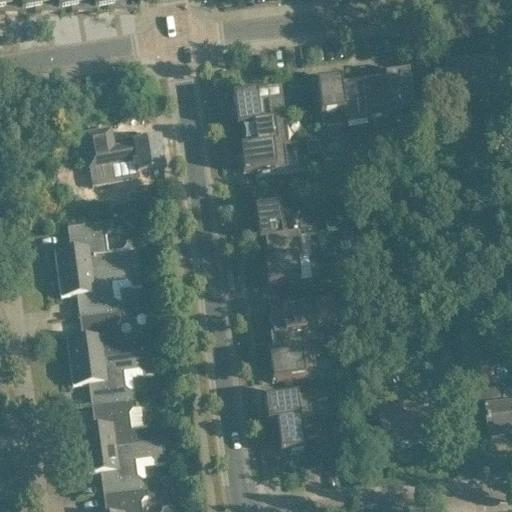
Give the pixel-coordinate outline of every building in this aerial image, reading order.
[(0,0),(0,15),(23,15),(20,0),(0,0)] [(56,0),(20,0),(23,15),(24,15),(23,12),(25,12),(34,11),(35,13),(35,15),(60,14),(56,0)] [(93,0),(56,0),(60,14),(60,11),(61,11),(61,12),(71,10),(71,13),(71,14),(96,13),(93,0)] [(131,0),(93,0),(96,13),(96,11),(98,10),(98,11),(107,9),(107,12),(108,13),(133,13),(131,0)] [(511,59),(511,60),(511,62),(483,65),(486,98),(503,96),(504,109),(511,108),(511,59)] [(486,98),(483,65),(455,67),(455,65),(453,65),(456,86),(444,87),(446,107),(447,119),(460,118),(458,100),(486,98)] [(390,122),(414,119),(408,74),(384,77),(385,82),(389,118),(390,122)] [(322,131),(347,128),(346,124),(341,88),(340,82),(316,85),(322,131)] [(368,121),(389,118),(385,82),(363,85),(368,121)] [(346,124),(368,121),(363,85),(341,88),(346,124)] [(232,99),(233,106),(236,129),(285,122),(283,106),(282,100),(257,103),(256,96),(255,96),(255,95),(243,97),(232,99)] [(296,122),(309,120),(305,96),(293,98),(296,122)] [(272,124),(241,128),(241,130),(243,151),(244,153),(285,148),(289,147),(285,122),(272,124)] [(110,131),(83,136),(89,170),(92,190),(93,190),(93,189),(114,185),(110,167),(134,163),(136,176),(137,175),(156,172),(165,171),(160,139),(131,144),(131,147),(114,150),(110,131)] [(27,165),(18,166),(20,178),(19,178),(21,189),(61,183),(61,181),(59,165),(58,162),(78,159),(78,160),(80,159),(76,134),(47,138),(29,141),(29,143),(30,152),(32,163),(27,164),(27,165)] [(320,135),(309,136),(310,144),(321,142),(320,135)] [(396,138),(389,139),(391,151),(398,150),(396,138)] [(318,146),(306,147),(308,158),(319,157),(318,146)] [(243,176),(288,170),(285,148),(240,154),(243,176)] [(398,150),(391,151),(392,162),(399,161),(398,150)] [(110,167),(114,185),(138,181),(137,175),(136,176),(134,163),(110,167)] [(313,179),(325,177),(324,170),(312,172),(313,179)] [(61,183),(21,189),(22,200),(23,200),(25,212),(33,211),(38,211),(40,222),(41,231),(41,234),(67,230),(92,227),(88,201),(84,202),(64,205),(64,202),(61,186),(62,186),(61,183)] [(118,218),(144,212),(142,202),(116,208),(118,218)] [(265,210),(254,211),(255,219),(258,242),(264,241),(294,237),(291,218),(297,217),(296,206),(277,208),(265,210)] [(342,234),(350,233),(348,206),(336,208),(338,222),(326,224),(327,236),(342,234)] [(137,216),(123,219),(124,223),(127,226),(130,229),(134,230),(139,229),(137,216)] [(70,252),(54,254),(57,277),(138,266),(135,245),(135,243),(126,244),(126,247),(122,252),(107,254),(105,239),(109,234),(112,234),(110,224),(92,227),(67,230),(70,252)] [(350,233),(342,234),(345,256),(352,255),(350,233)] [(294,237),(264,241),(265,243),(267,264),(268,265),(296,261),(300,261),(297,238),(297,237),(294,237)] [(345,250),(333,252),(334,259),(346,257),(345,254),(345,250)] [(333,252),(321,253),(322,257),(322,260),(334,259),(333,252)] [(268,265),(264,266),(267,289),(287,286),(288,295),(307,293),(306,283),(299,284),(296,261),(268,265)] [(138,266),(57,277),(60,300),(76,298),(79,319),(122,313),(121,304),(118,305),(113,301),(111,286),(127,284),(131,287),(132,290),(141,289),(138,266)] [(314,309),(270,315),(273,337),(302,333),(303,335),(316,333),(318,333),(317,329),(314,309)] [(82,341),(66,343),(69,366),(150,355),(147,333),(147,332),(138,333),(138,336),(134,341),(119,343),(117,328),(120,323),(124,323),(122,313),(79,319),(82,341)] [(356,323),(325,327),(326,332),(326,335),(357,331),(356,323)] [(273,337),(269,338),(270,341),(272,360),(305,356),(303,335),(302,333),(273,337)] [(150,355),(69,366),(72,389),(88,387),(91,408),(134,402),(133,393),(130,393),(125,390),(123,374),(138,372),(143,376),(144,379),(153,378),(150,355)] [(272,360),(268,361),(272,385),(316,379),(313,355),(305,356),(272,360)] [(439,393),(465,390),(462,355),(435,358),(439,393)] [(327,390),(339,389),(338,381),(326,383),(327,390)] [(511,408),(506,409),(504,390),(474,393),(477,421),(489,420),(491,436),(511,433),(511,408)] [(308,397),(264,403),(267,427),(276,425),(312,421),(311,419),(308,397)] [(94,429),(78,431),(81,455),(162,444),(159,421),(150,422),(150,425),(146,430),(143,430),(130,432),(128,416),(133,412),(135,411),(134,402),(91,408),(94,429)] [(329,410),(322,411),(323,417),(323,419),(330,418),(329,410)] [(417,410),(381,413),(384,446),(444,440),(442,412),(418,414),(417,410)] [(312,421),(276,425),(279,448),(280,456),(291,455),(303,453),(302,445),(326,442),(323,419),(323,417),(311,419),(312,421)] [(336,463),(349,461),(345,437),(333,438),(336,463)] [(162,444),(81,455),(84,478),(100,476),(103,497),(146,491),(145,482),(142,482),(137,478),(135,463),(150,461),(155,465),(156,468),(165,467),(165,465),(162,444)] [(105,511),(171,511),(171,510),(162,511),(161,511),(141,511),(141,506),(144,501),(148,500),(146,491),(103,497),(105,511)]
